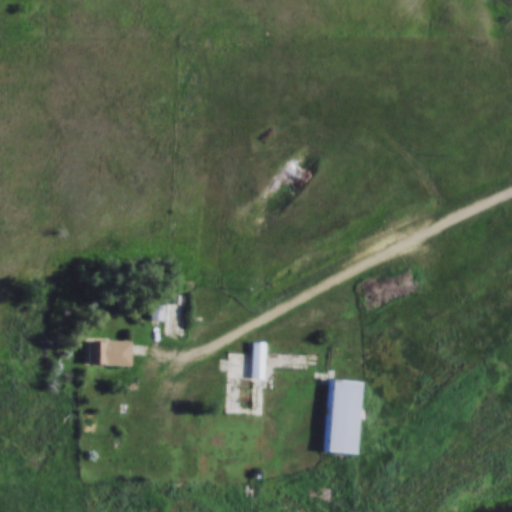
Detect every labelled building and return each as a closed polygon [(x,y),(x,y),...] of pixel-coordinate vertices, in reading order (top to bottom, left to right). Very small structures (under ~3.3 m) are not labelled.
[(191,291),(169,289),(166,334),(188,336),(191,291)] [(152,317),(163,318),(163,311),(160,311),(160,304),(152,304),(152,317)] [(87,363),(130,363),(130,339),(87,339),(87,363)] [(225,351),(224,412),(262,413),(264,342),(252,342),(252,352),(225,351)] [(358,453),(365,381),(329,377),(322,450),(358,453)]
